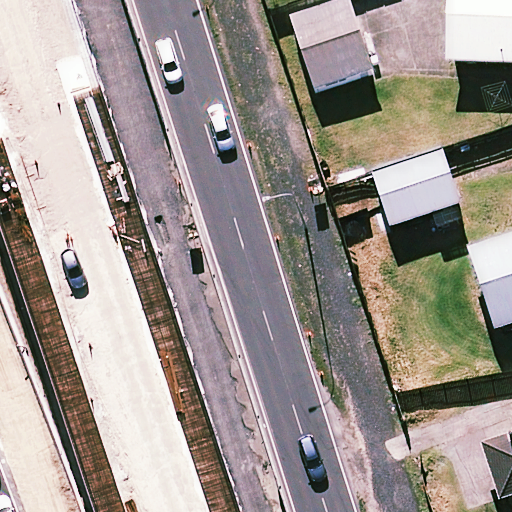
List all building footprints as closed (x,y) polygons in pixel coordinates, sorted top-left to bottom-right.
[(511,73),(511,0),(449,0),(448,71),(511,73)] [(372,78),(349,6),(291,25),(315,97),(372,78)] [(460,213),(442,157),(373,180),(391,235),(460,213)] [(511,330),(511,243),(468,258),(494,337),(511,330)] [(511,438),(480,449),(499,507),(511,503),(511,438)]
